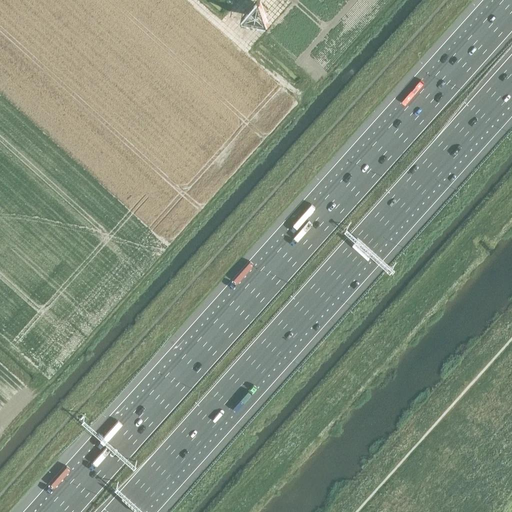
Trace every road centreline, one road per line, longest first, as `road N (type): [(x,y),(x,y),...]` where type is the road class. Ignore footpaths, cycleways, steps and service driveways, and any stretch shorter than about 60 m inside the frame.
road 1 (motorway): [(511,5),(58,511)]
road 2 (motorway): [(123,511),(511,78)]
